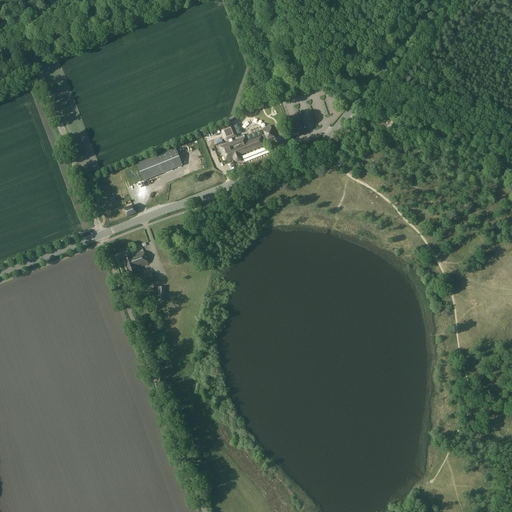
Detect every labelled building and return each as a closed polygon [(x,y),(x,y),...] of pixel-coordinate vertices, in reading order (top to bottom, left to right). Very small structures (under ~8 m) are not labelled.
[(271,81),(262,85),(265,92),(274,88),(271,81)] [(224,128),(221,130),(225,141),(228,139),(231,138),(236,136),(232,125),(224,128)] [(228,144),(220,147),(223,157),(224,156),(225,161),(233,157),(233,159),(234,159),(234,160),(235,160),(235,161),(236,161),(237,161),(238,161),(240,160),(241,160),(241,159),(241,158),(242,157),(241,156),(240,154),(244,152),(244,153),(265,145),(263,140),(266,139),(267,138),(267,139),(268,139),(269,139),(273,137),(271,133),(273,133),(271,128),(270,126),(263,129),(264,131),(265,135),(247,142),(245,138),(233,142),(230,144),(228,144)] [(175,148),(136,164),(143,182),(182,166),(175,148)] [(133,206),(123,210),(125,218),(127,218),(137,214),(133,206)] [(130,255),(124,257),(130,276),(132,276),(133,278),(138,276),(135,269),(148,264),(148,263),(144,252),(131,256),(130,255)] [(142,284),(154,280),(151,272),(140,277),(142,284)] [(165,301),(165,286),(158,286),(157,301),(165,301)]
